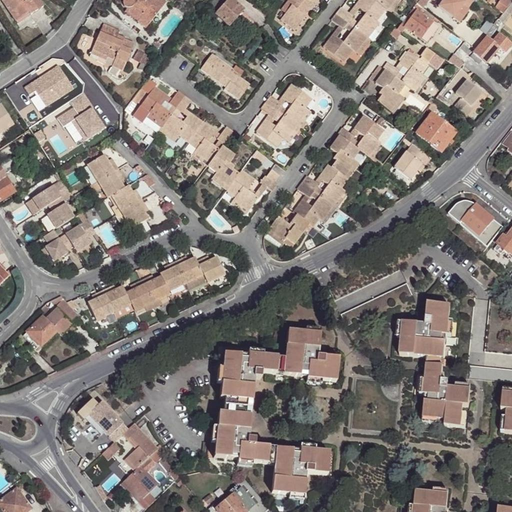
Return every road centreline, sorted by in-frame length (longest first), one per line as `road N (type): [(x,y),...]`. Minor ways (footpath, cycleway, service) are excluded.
road 1 (residential): [(248,249),(347,102),(294,61),(339,0)]
road 2 (residential): [(268,288),(373,236),(461,167)]
road 3 (residential): [(101,366),(268,288)]
road 4 (residential): [(35,282),(77,285),(190,232),(205,237)]
road 5 (residential): [(121,142),(205,237)]
road 6 (residential): [(88,0),(63,39),(0,81)]
